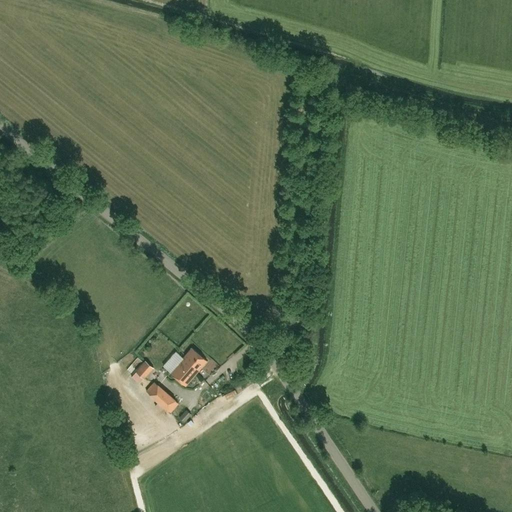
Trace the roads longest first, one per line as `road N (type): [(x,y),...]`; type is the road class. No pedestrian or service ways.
road 1 (unclassified): [(373,511),(244,325),(0,126)]
road 2 (track): [(131,511),(83,325),(0,256)]
